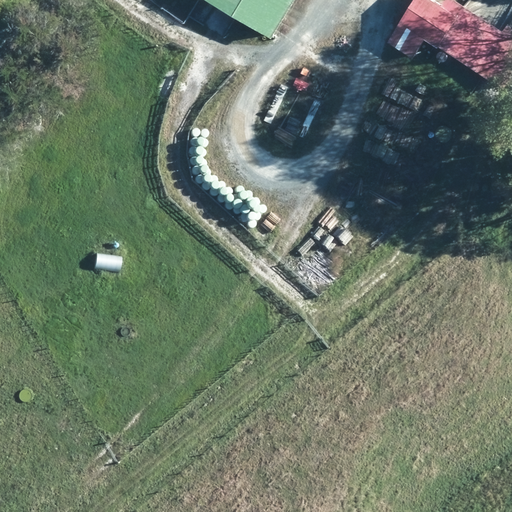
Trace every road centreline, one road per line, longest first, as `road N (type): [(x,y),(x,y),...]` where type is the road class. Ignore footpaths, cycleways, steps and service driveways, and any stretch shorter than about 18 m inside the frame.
road 1 (track): [(107,0),(190,57),(198,82),(170,130),(173,210),(318,332),(432,231)]
road 2 (track): [(329,0),(279,49),(233,115),(232,161),(254,187),(293,192),(334,139),(400,0)]
